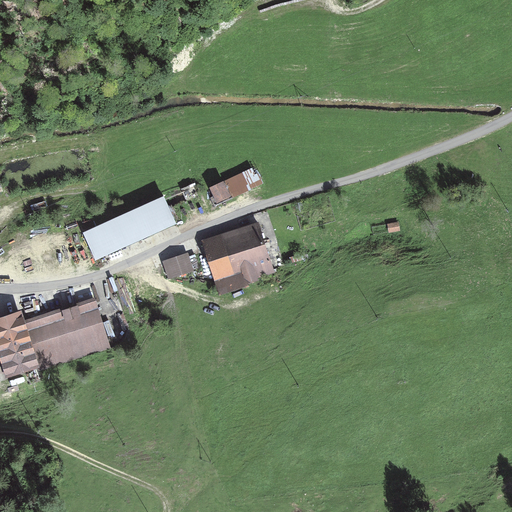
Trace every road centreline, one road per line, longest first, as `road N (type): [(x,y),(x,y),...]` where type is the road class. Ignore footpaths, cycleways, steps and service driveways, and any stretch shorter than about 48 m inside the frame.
road 1 (unclassified): [(0,287),(77,281),(113,269),(258,205),(417,156),(511,116)]
road 2 (track): [(166,511),(161,495),(142,483),(41,439),(0,434)]
road 3 (track): [(153,251),(172,287),(236,306),(262,295)]
